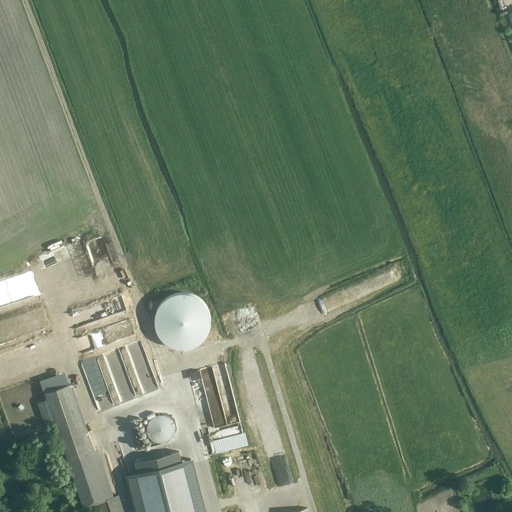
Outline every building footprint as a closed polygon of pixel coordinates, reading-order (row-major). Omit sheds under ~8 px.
[(85,246),(96,276),(109,271),(98,241),(85,246)] [(24,258),(28,268),(59,258),(54,242),(27,251),(29,257),(24,258)] [(377,273),(383,286),(401,278),(392,259),(382,264),(384,269),(377,273)] [(155,318),(155,320),(155,322),(155,324),(155,326),(156,328),(156,330),(157,332),(158,334),(159,335),(160,337),(161,339),(163,340),(164,341),(166,343),(167,344),(169,345),(171,346),(173,346),(175,347),(177,348),(178,348),(180,348),(182,348),(184,348),(186,348),(188,348),(190,347),(192,346),(194,346),(196,345),(198,344),(199,343),(201,341),(202,340),(204,339),(205,337),(206,335),(207,334),(208,332),(209,330),(209,328),(210,326),(210,324),(210,322),(210,320),(210,318),(210,316),(210,314),(209,312),(209,311),(208,309),(207,307),(206,305),(205,304),(204,302),(202,301),(201,299),(199,298),(198,297),(196,296),(194,295),(192,294),(190,294),(188,293),(186,293),(184,292),(182,292),(180,292),(178,293),(177,293),(175,294),(173,294),(171,295),(169,296),(167,297),(166,298),(164,299),(163,301),(161,302),(160,304),(159,305),(158,307),(157,309),(156,311),(156,312),(155,314),(155,316),(155,318)] [(0,312),(0,348),(4,347),(3,342),(32,334),(26,309),(1,315),(0,312)] [(136,348),(89,362),(92,372),(122,364),(124,368),(140,363),(136,348)] [(123,386),(148,382),(146,373),(122,376),(123,386)] [(112,395),(123,389),(117,378),(106,385),(112,395)] [(44,393),(68,461),(89,453),(95,451),(72,384),(44,393)] [(148,423),(146,428),(147,433),(149,437),(152,441),(156,443),(161,444),(165,443),(170,441),(173,437),(174,433),(175,429),(174,424),(171,420),(168,417),(163,415),(159,415),(154,417),(151,419),(148,423)] [(204,511),(191,459),(181,461),(178,451),(135,462),(137,472),(127,475),(136,511),(204,511)] [(107,499),(94,460),(92,460),(89,453),(68,461),(84,507),(95,503),(107,499)] [(235,511),(246,511),(251,511),(247,495),(252,494),(243,459),(227,463),(230,475),(226,476),(235,511)] [(107,499),(95,503),(98,511),(124,511),(119,495),(107,499)]
